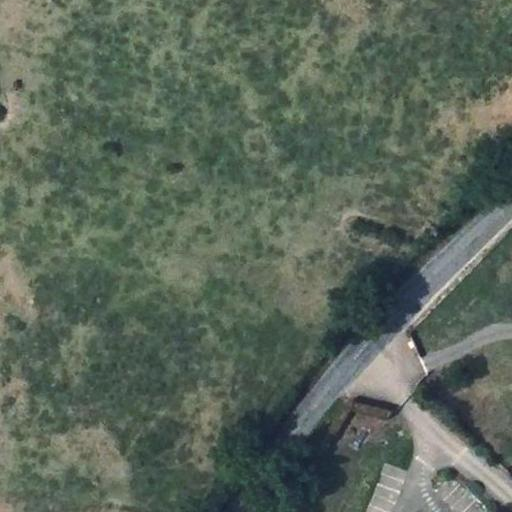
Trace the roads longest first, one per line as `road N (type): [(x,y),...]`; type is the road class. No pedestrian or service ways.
road 1 (unclassified): [(511,199),(335,382),(247,511)]
road 2 (unknown): [(366,349),(436,431),(511,498)]
